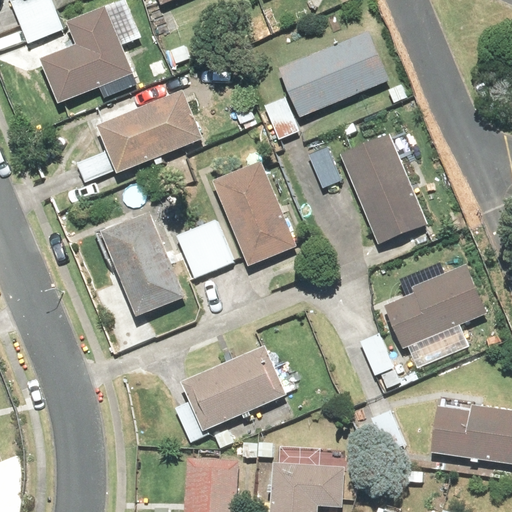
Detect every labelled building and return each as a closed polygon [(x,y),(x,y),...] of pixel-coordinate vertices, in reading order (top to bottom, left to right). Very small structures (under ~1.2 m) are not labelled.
[(192,3),(149,20),(161,48),(204,31),(192,3)] [(133,76),(107,11),(67,27),(76,50),(40,65),(57,106),(133,76)] [(280,71),(300,120),(392,82),(372,33),(280,71)] [(186,51),(144,67),(150,83),(192,67),(186,51)] [(99,128),(119,176),(204,141),(183,93),(99,128)] [(390,136),(340,158),(380,249),(431,227),(390,136)] [(347,181),(334,150),(314,158),(327,190),(347,181)] [(263,164),(212,185),(248,270),(299,249),(263,164)] [(152,214),(101,236),(138,322),(188,301),(152,214)] [(220,225),(181,240),(198,281),(237,266),(220,225)] [(383,293),(402,343),(490,308),(471,258),(383,293)] [(383,335),(365,343),(386,389),(404,381),(383,335)] [(181,374),(202,425),(288,390),(267,339),(181,374)] [(511,405),(437,396),(430,448),(511,458),(511,405)] [(411,447),(393,406),(372,415),(390,456),(411,447)] [(250,421),(218,436),(224,450),(257,435),(250,421)] [(235,511),(238,456),(185,454),(182,511),(235,511)] [(345,460),(273,456),(269,511),(317,511),(318,501),(343,502),(345,460)]
